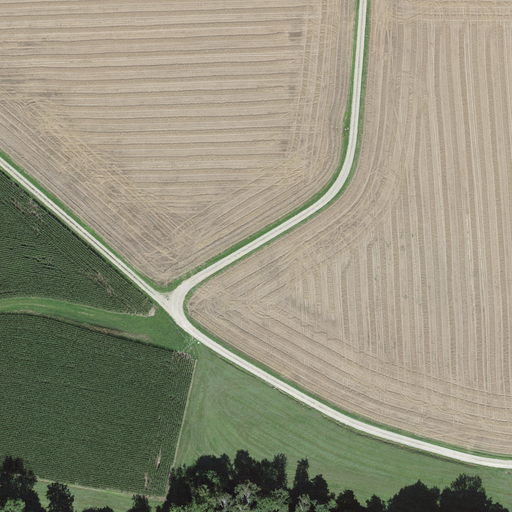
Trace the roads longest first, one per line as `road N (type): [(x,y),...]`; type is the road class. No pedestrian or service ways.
road 1 (track): [(511,464),(358,426),(216,347),(0,160)]
road 2 (track): [(164,300),(329,202),(348,180),(357,151),(365,0)]
